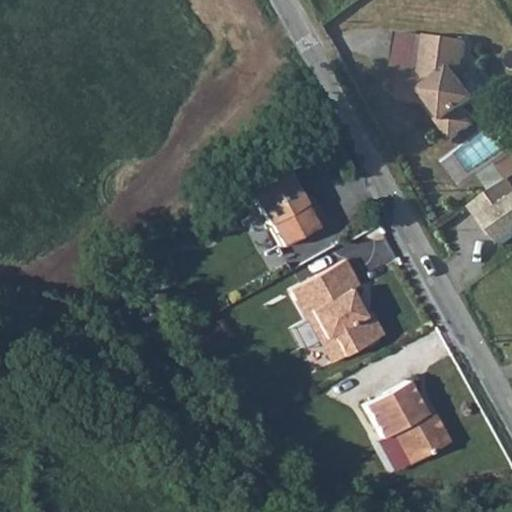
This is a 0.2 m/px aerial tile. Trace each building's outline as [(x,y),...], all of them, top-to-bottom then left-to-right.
[(465,45),(401,34),(395,69),(405,72),(400,106),(426,109),(454,145),(475,128),(463,112),(477,102),(454,72),(466,63),(467,48),(465,45)] [(248,188),(279,244),(324,219),(316,203),(309,207),(286,166),(248,188)] [(511,181),(511,180),(470,208),(489,237),(493,234),(502,245),(511,238),(511,181)] [(356,282),(342,257),(288,288),(293,298),(299,295),(322,336),(328,333),(340,354),(360,343),(365,345),(373,340),(375,335),(379,332),(367,310),(360,313),(353,299),(357,297),(351,285),(356,282)] [(299,295),(293,298),(328,361),(340,354),(328,333),(322,336),(299,295)] [(220,318),(189,337),(200,356),(231,337),(220,318)] [(360,402),(379,434),(389,429),(406,459),(446,438),(427,406),(421,410),(402,378),(360,402)]
